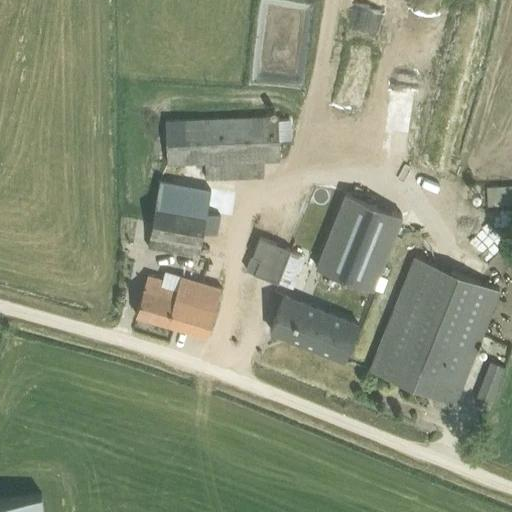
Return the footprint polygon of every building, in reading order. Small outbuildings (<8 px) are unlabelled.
[(276,162),(276,123),(169,123),(169,161),(206,161),(206,178),(256,178),(256,162),(276,162)] [(210,188),(160,180),(149,249),(200,257),(210,188)] [(405,208),(348,185),(317,262),(374,285),(405,208)] [(462,230),(457,245),(483,253),(488,238),(462,230)] [(288,268),(291,243),(248,238),(244,262),(288,268)] [(371,366),(455,400),(501,285),(417,252),(371,366)] [(149,272),(138,312),(209,332),(223,283),(168,268),(166,276),(149,272)] [(346,356),(363,316),(288,285),(271,325),(346,356)] [(510,364),(492,357),(478,391),(496,398),(510,364)] [(44,511),(40,489),(0,494),(0,511),(44,511)]
